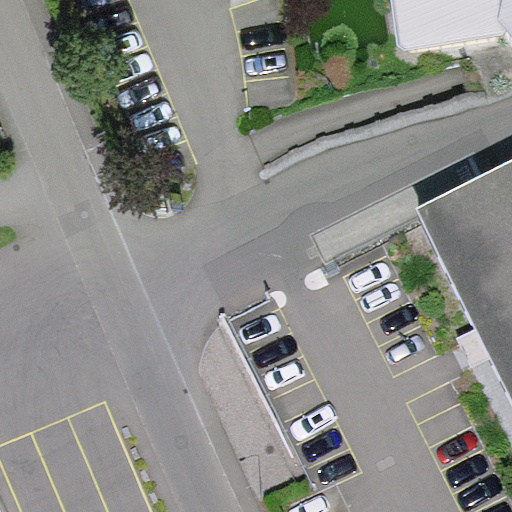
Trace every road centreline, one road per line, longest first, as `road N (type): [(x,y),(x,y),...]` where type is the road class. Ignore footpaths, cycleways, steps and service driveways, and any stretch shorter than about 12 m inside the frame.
road 1 (residential): [(214,511),(0,34)]
road 2 (unknown): [(266,220),(402,511)]
road 3 (unknown): [(266,220),(511,101)]
road 4 (unknown): [(125,313),(266,220)]
